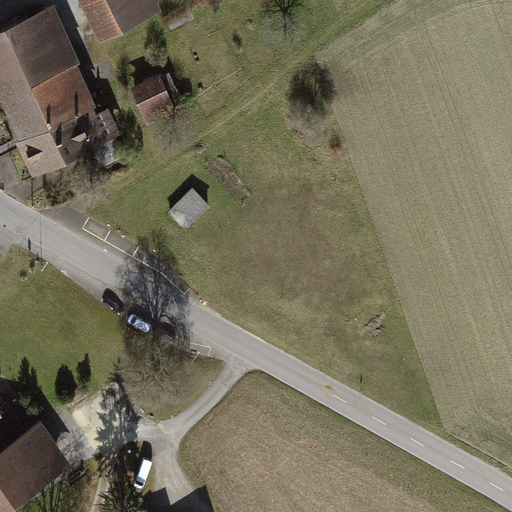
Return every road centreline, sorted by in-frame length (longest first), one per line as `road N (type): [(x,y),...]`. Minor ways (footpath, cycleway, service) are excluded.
road 1 (tertiary): [(256,351),(511,497)]
road 2 (tertiary): [(2,208),(256,351)]
road 3 (unknown): [(2,208),(163,450)]
road 4 (residential): [(163,450),(256,351)]
